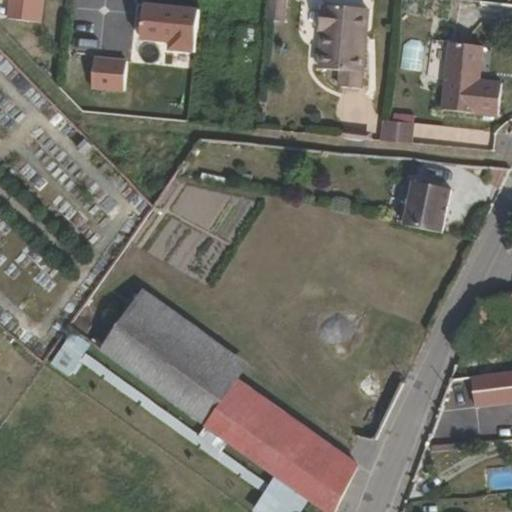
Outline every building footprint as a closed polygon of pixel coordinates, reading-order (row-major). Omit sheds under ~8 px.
[(12,0),(11,20),(44,23),(46,0),(12,0)] [(285,0),(269,0),(267,22),(284,23),(285,0)] [(193,52),(198,8),(141,1),(137,30),(141,39),(168,42),(168,49),(193,52)] [(320,33),(322,34),(328,34),(324,70),(340,71),(339,88),(360,89),(368,11),(323,6),(320,33)] [(253,51),(254,28),(231,27),(230,50),(253,51)] [(328,34),(322,34),(319,69),(324,70),(328,34)] [(478,83),(482,50),(449,46),(442,113),(497,119),(501,85),(478,83)] [(91,89),(124,93),(127,63),(95,60),(91,89)] [(121,118),(144,120),(144,110),(129,109),(130,93),(124,93),(121,118)] [(415,135),(415,127),(383,124),(383,133),(382,143),(414,146),(415,135)] [(339,139),(370,142),(370,133),(340,131),(339,139)] [(441,237),(451,194),(413,186),(403,228),(441,237)] [(205,428),(239,380),(249,367),(144,291),(99,352),(205,428)] [(511,298),(478,303),(457,347),(460,348),(479,353),(497,315),(511,311),(511,298)] [(38,372),(43,366),(13,341),(9,346),(38,372)] [(68,379),(80,362),(63,349),(51,366),(68,379)] [(244,457),(278,409),(239,380),(205,428),(244,457)] [(348,460),(278,409),(244,457),(277,480),(294,493),(321,511),(335,511),(358,467),(348,460)] [(274,485),(290,497),(294,493),(277,480),(274,485)] [(253,511),(279,511),(284,505),(290,497),(274,485),(253,511)]
